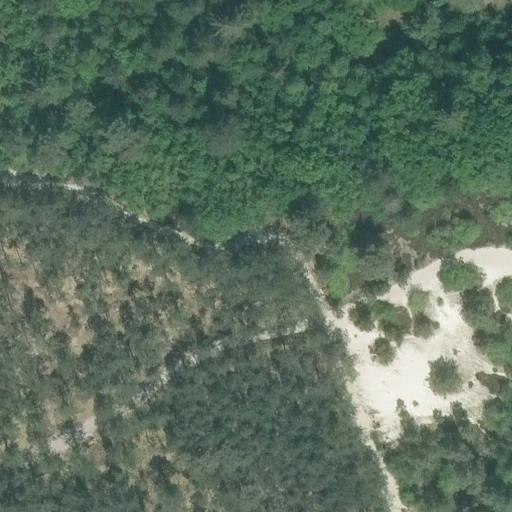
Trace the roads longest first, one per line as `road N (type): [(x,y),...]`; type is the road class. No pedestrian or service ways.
road 1 (unknown): [(336,316),(179,364),(102,419),(0,469)]
road 2 (unknown): [(511,256),(449,259),(397,300),(373,298),(336,316)]
